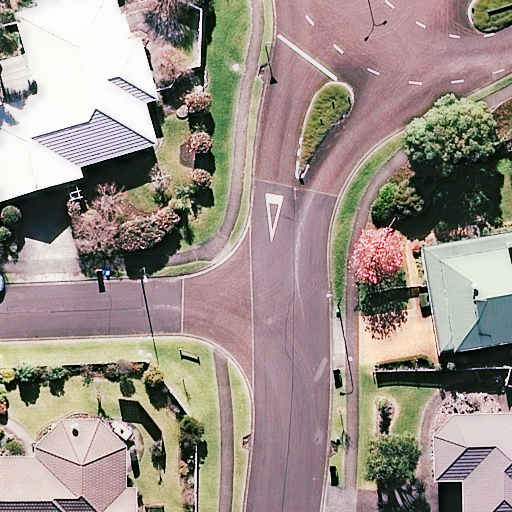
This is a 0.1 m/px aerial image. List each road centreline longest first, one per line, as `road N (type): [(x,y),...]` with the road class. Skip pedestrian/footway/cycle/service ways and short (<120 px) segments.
road 1 (residential): [(293,288),(315,128),(419,1)]
road 2 (residential): [(0,310),(293,288)]
road 3 (residential): [(286,511),(293,288)]
